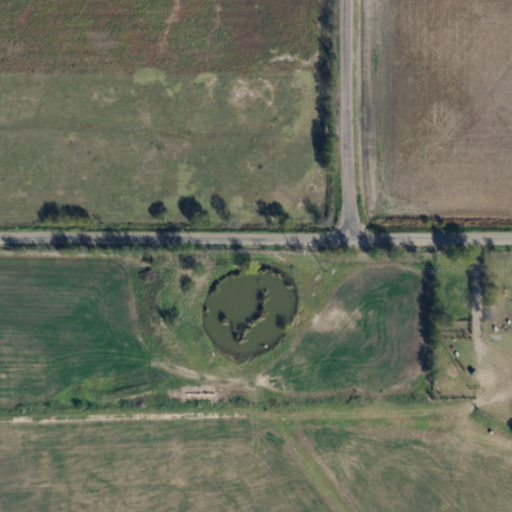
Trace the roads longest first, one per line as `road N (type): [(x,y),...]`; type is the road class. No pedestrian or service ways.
road 1 (residential): [(0,238),(511,239)]
road 2 (residential): [(352,241),(347,0)]
